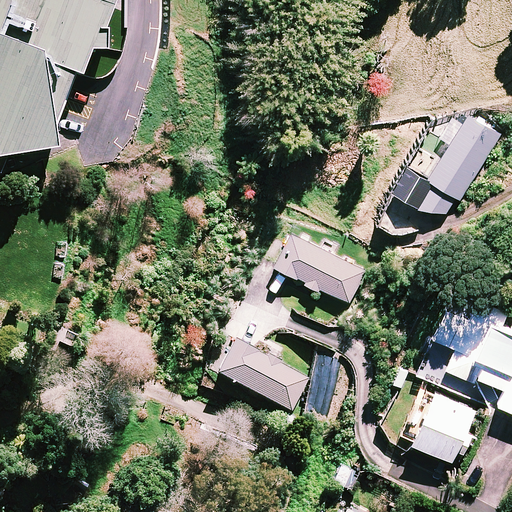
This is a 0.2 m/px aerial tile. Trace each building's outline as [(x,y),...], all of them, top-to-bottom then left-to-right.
[(103,0),(0,0),(0,143),(44,135),(103,0)] [(501,133),(467,112),(422,183),(429,188),(417,207),(446,212),(456,196),(459,199),(501,133)] [(366,269),(291,232),(274,264),(349,302),(366,269)] [(511,330),(502,326),(509,310),(476,295),(466,315),(446,306),(433,336),(457,347),(447,368),(473,380),(476,373),(505,387),(498,402),(511,408),(511,330)] [(82,334),(52,322),(46,337),(76,349),(82,334)] [(308,377),(232,337),(214,370),(290,411),(308,377)] [(474,407),(432,388),(409,438),(452,458),(456,447),(462,450),(471,432),(464,429),(474,407)] [(350,469),(339,464),(332,482),(350,489),(353,482),(346,479),(350,469)]
